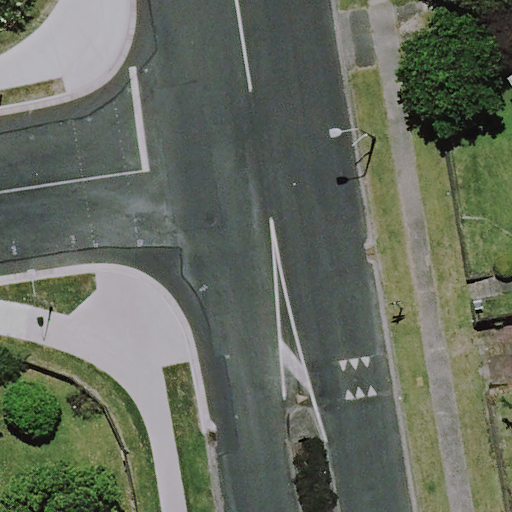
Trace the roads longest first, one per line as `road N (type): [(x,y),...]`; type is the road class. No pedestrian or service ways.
road 1 (residential): [(316,511),(257,154)]
road 2 (residential): [(257,154),(0,195)]
road 3 (residential): [(257,154),(233,0)]
